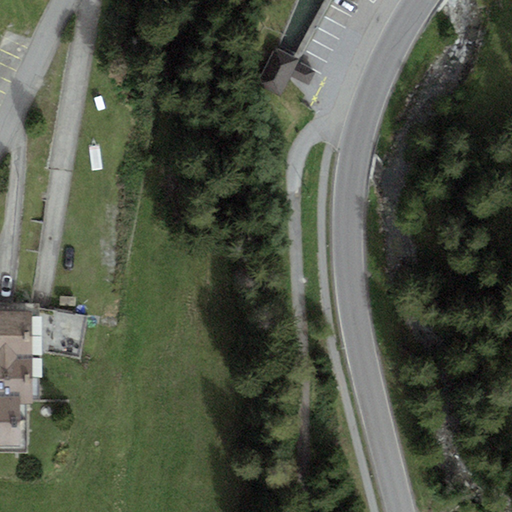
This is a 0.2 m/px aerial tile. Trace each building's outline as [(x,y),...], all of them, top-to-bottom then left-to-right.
[(297,59),(274,47),(258,85),(279,96),(289,76),(296,62),(297,59)] [(314,71),(296,62),(289,76),(307,85),(314,71)] [(82,352),(86,317),(51,313),(47,348),(82,352)] [(0,359),(22,359),(22,318),(0,317),(0,359)] [(22,402),(22,359),(0,359),(0,401),(9,402),(22,402)] [(9,402),(0,401),(0,442),(9,442),(9,402)]
